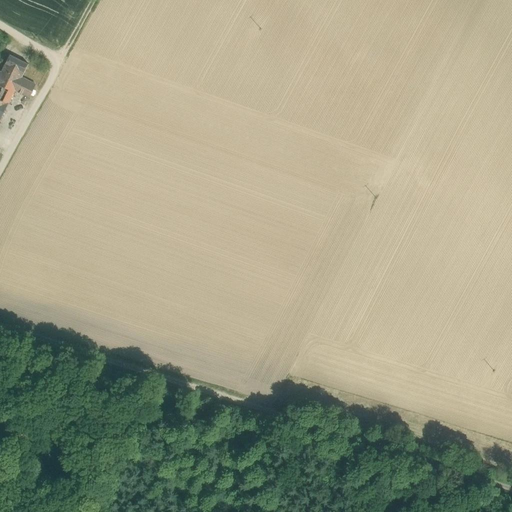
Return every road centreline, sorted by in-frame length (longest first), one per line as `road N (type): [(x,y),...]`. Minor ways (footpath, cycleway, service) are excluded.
road 1 (track): [(511,491),(0,324)]
road 2 (track): [(0,180),(64,59),(0,19)]
